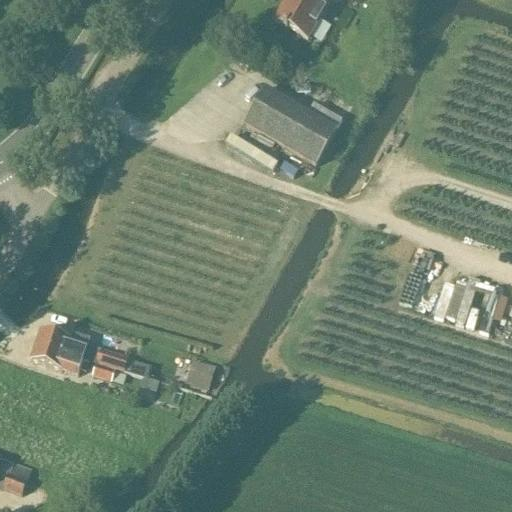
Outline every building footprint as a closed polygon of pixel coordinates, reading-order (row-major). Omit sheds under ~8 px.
[(332,0),(337,3),(338,0),(292,0),(287,9),(283,7),(274,23),(284,28),(282,30),(286,32),(287,30),(307,42),(331,0),(332,0)] [(244,127),(315,169),(336,133),(308,117),(264,91),(244,127)] [(314,107),(308,117),(336,133),(341,124),(314,107)] [(224,149),(271,175),(277,165),(266,159),(272,148),(236,128),(224,149)] [(430,319),(473,333),(479,315),(469,311),(476,292),(443,281),(430,319)] [(0,330),(12,339),(22,327),(0,310),(0,330)] [(41,333),(36,349),(79,363),(83,364),(89,366),(96,368),(97,367),(101,354),(88,350),(90,343),(73,337),(71,343),(41,333)] [(36,349),(31,364),(78,380),(80,375),(85,377),(89,366),(83,364),(79,363),(36,349)] [(97,367),(123,376),(127,363),(101,354),(97,367)] [(207,395),(215,371),(193,364),(185,388),(207,395)] [(92,379),(111,385),(114,375),(96,369),(92,379)] [(0,462),(0,475),(8,479),(3,492),(22,499),(31,474),(0,462)]
